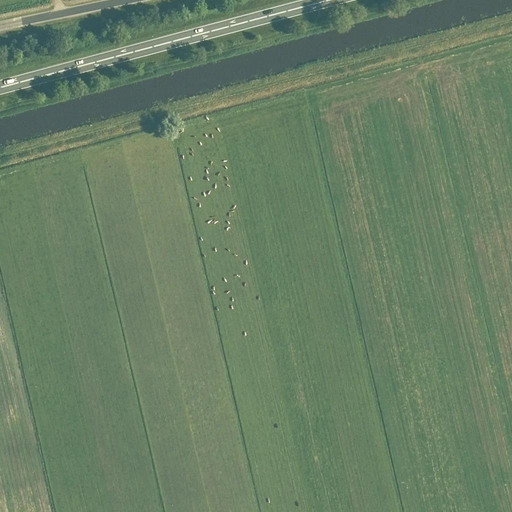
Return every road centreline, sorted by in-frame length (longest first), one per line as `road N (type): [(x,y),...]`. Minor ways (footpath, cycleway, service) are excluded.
road 1 (trunk): [(0,88),(330,0)]
road 2 (unclassified): [(0,28),(138,0)]
